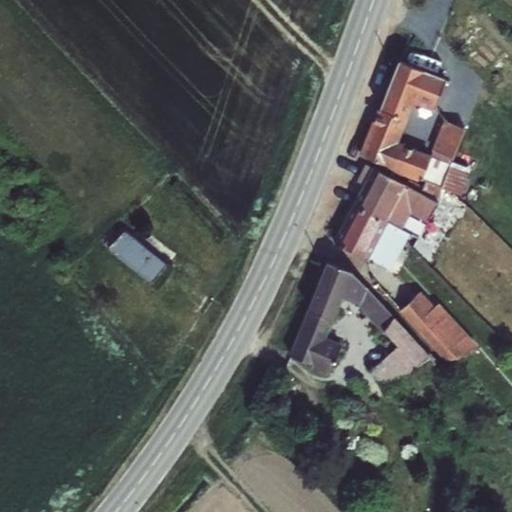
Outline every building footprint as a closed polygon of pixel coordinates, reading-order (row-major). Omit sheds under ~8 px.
[(412,101),(424,73),(406,66),(412,51),(389,41),(383,56),(378,53),(338,149),(420,179),(429,158),(409,150),(373,135),(390,92),(412,101)] [(432,150),(443,121),(424,114),(413,142),(432,150)] [(454,126),(443,121),(432,150),(429,158),(420,179),(431,184),(454,126)] [(413,142),(409,150),(429,158),(432,150),(413,142)] [(390,209),(407,220),(417,203),(379,177),(344,160),(335,178),(342,182),(332,202),(373,226),(379,229),(390,209)] [(373,226),(332,202),(313,239),(366,265),(382,232),(379,229),(373,226)] [(127,226),(111,244),(152,281),(168,263),(127,226)] [(264,352),(301,370),(314,344),(298,335),(316,294),(335,304),(361,332),(370,315),(325,267),(305,259),(264,352)] [(391,295),(374,310),(427,366),(449,355),(391,295)] [(335,383),(353,403),(406,354),(370,315),(361,332),(374,346),(373,348),(335,383)]
